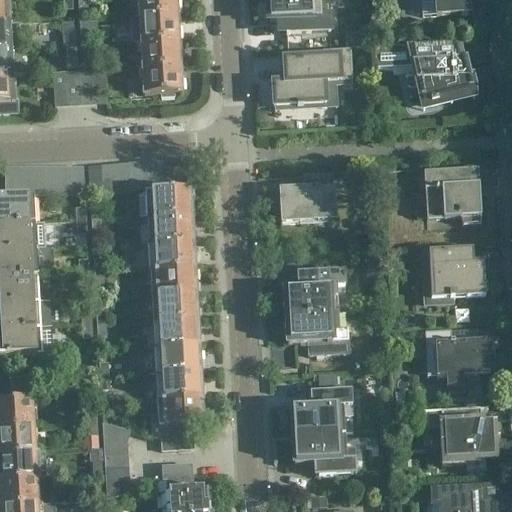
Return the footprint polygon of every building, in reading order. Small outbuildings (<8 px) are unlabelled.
[(73,11),(72,0),(63,0),(64,11),(73,11)] [(87,10),(86,0),(77,0),(78,10),(87,10)] [(177,18),(176,0),(138,0),(139,20),(177,18)] [(321,20),(320,8),(311,9),(310,0),(266,0),(267,15),(269,15),(269,24),(283,23),(284,36),(294,35),(294,38),(296,38),(296,35),(330,33),(330,20),(321,20)] [(469,17),(468,0),(435,0),(436,18),(469,17)] [(5,24),(3,2),(0,1),(0,27),(11,27),(10,23),(5,24)] [(179,44),(177,18),(139,20),(141,46),(179,44)] [(0,53),(6,54),(5,31),(11,31),(11,27),(0,27),(0,53)] [(90,49),(89,36),(80,37),(81,50),(90,49)] [(75,50),(74,37),(65,38),(66,51),(75,50)] [(180,70),(179,44),(141,46),(142,72),(180,70)] [(473,90),(466,61),(462,62),(457,48),(409,51),(420,103),(433,100),(435,105),(474,96),(473,90)] [(7,76),(6,54),(0,53),(0,79),(13,79),(13,75),(7,76)] [(351,53),(322,54),(322,61),(319,61),(283,63),(283,70),(284,83),(284,86),(272,86),(273,110),(278,110),(297,109),(297,111),(303,111),(303,108),(322,107),(326,107),(325,86),(349,84),(352,84),(351,70),(351,53)] [(181,97),(180,70),(142,72),(144,99),(161,98),(161,101),(174,100),(174,97),(181,97)] [(106,104),(104,74),(91,75),(93,105),(106,104)] [(81,105),(79,75),(67,76),(69,106),(81,105)] [(93,105),(91,75),(79,75),(81,105),(93,105)] [(69,106),(67,76),(54,77),(55,107),(69,106)] [(9,105),(8,83),(14,83),(13,79),(0,79),(0,118),(18,118),(17,104),(9,105)] [(192,218),(191,191),(190,179),(182,179),(181,173),(178,173),(177,165),(163,166),(165,187),(166,193),(147,194),(148,220),(192,218)] [(165,187),(163,166),(151,167),(153,190),(164,189),(165,187)] [(153,190),(151,167),(138,169),(140,192),(141,191),(153,190)] [(140,192),(138,169),(126,170),(128,195),(136,194),(140,192)] [(128,195),(126,170),(113,171),(116,196),(128,195)] [(116,196),(113,171),(101,172),(104,197),(116,196)] [(104,197),(101,172),(88,174),(90,199),(104,197)] [(481,228),(478,172),(424,175),(426,223),(459,221),(462,229),(481,228)] [(19,201),(19,174),(7,174),(7,202),(19,201)] [(32,200),(32,174),(19,174),(19,201),(32,200)] [(45,199),(45,174),(32,174),(32,200),(33,200),(33,199),(45,199)] [(57,199),(57,174),(45,174),(45,199),(57,199)] [(70,199),(70,174),(57,174),(57,199),(70,199)] [(84,199),(82,174),(70,174),(70,199),(84,199)] [(336,224),(334,192),(333,192),(332,176),(331,177),(303,179),(304,191),(279,193),(279,203),(279,205),(281,228),(282,228),(282,227),(336,224)] [(0,228),(34,227),(33,201),(34,201),(34,200),(33,200),(32,200),(19,201),(7,202),(0,201),(0,228)] [(85,224),(85,212),(76,212),(77,224),(85,224)] [(193,244),(192,218),(148,220),(149,246),(193,244)] [(101,236),(100,223),(91,224),(92,237),(101,236)] [(86,236),(85,224),(77,224),(78,236),(86,236)] [(0,254),(36,252),(34,227),(0,228),(0,254)] [(195,270),(193,244),(149,246),(151,272),(195,270)] [(0,280),(37,278),(36,252),(0,254),(0,280)] [(485,300),(483,265),(473,265),(472,253),(420,256),(421,270),(422,269),(429,269),(431,310),(454,309),(453,302),(485,300)] [(104,275),(103,262),(93,263),(94,275),(104,275)] [(88,276),(87,263),(77,264),(77,276),(88,276)] [(196,296),(195,270),(151,272),(152,298),(196,296)] [(105,288),(104,275),(94,275),(94,288),(105,288)] [(336,300),(336,289),(345,288),(344,275),(304,277),(305,290),(284,291),(286,319),(332,317),(331,301),(336,300)] [(88,288),(88,276),(77,276),(78,289),(88,288)] [(0,306),(38,304),(37,278),(0,280),(0,306)] [(198,322),(196,296),(152,298),(154,324),(198,322)] [(0,333),(51,331),(49,304),(38,304),(0,306),(0,333)] [(91,328),(90,315),(80,316),(80,329),(91,328)] [(107,327),(106,315),(96,315),(97,328),(107,327)] [(348,357),(347,332),(333,333),(332,317),(286,319),(287,348),(308,346),(308,360),(348,357)] [(199,348),(198,322),(154,324),(155,350),(199,348)] [(108,340),(107,327),(97,328),(97,340),(108,340)] [(91,341),(91,328),(80,329),(81,341),(91,341)] [(52,356),(51,331),(0,333),(0,342),(1,359),(52,356)] [(489,375),(487,344),(454,346),(454,344),(450,344),(450,346),(435,347),(438,378),(447,378),(448,388),(447,388),(447,389),(463,388),(463,387),(462,377),(489,375)] [(201,374),(199,348),(155,350),(157,376),(201,374)] [(110,379),(109,366),(99,367),(100,380),(110,379)] [(202,400),(201,374),(157,376),(158,402),(202,400)] [(36,390),(35,379),(35,378),(9,379),(10,392),(36,390)] [(110,392),(110,379),(100,380),(100,392),(110,392)] [(37,404),(36,390),(10,392),(11,404),(31,403),(32,404),(37,404)] [(343,420),(343,409),(351,408),(351,394),(311,397),(311,410),(291,411),(292,439),(339,437),(338,420),(343,420)] [(203,426),(202,400),(158,402),(159,419),(150,420),(152,442),(160,442),(190,440),(189,427),(203,426)] [(0,431),(33,430),(32,404),(31,403),(11,404),(0,404),(0,431)] [(494,459),(492,433),(492,425),(496,425),(496,424),(480,425),(479,413),(488,413),(488,411),(424,415),(424,417),(428,416),(429,429),(444,428),(445,443),(439,444),(441,469),(468,468),(467,461),(493,459),(494,459)] [(96,427),(95,414),(87,414),(88,427),(96,427)] [(97,439),(96,427),(88,427),(89,440),(97,439)] [(127,446),(130,435),(130,434),(103,427),(104,443),(127,446)] [(0,457),(34,456),(33,430),(0,431),(0,457)] [(346,464),(345,452),(340,453),(339,437),(292,439),(294,467),(314,466),(315,479),(355,477),(354,463),(346,464)] [(191,452),(190,440),(160,442),(161,454),(191,452)] [(128,458),(127,446),(104,443),(104,457),(128,458)] [(98,465),(97,453),(90,453),(90,466),(98,465)] [(44,455),(34,456),(0,457),(0,483),(36,482),(45,481),(44,455)] [(128,470),(128,458),(104,457),(105,473),(128,470)] [(192,481),(191,468),(162,470),(162,482),(192,481)] [(129,482),(128,470),(105,473),(106,487),(129,482)] [(193,493),(192,481),(162,482),(163,495),(168,495),(193,493)] [(0,509),(37,508),(36,482),(0,483),(0,509)] [(134,493),(129,482),(106,487),(107,503),(134,493)] [(100,505),(100,492),(92,492),(92,505),(100,505)] [(208,511),(207,492),(193,493),(168,495),(168,499),(166,499),(167,511),(169,511),(208,511)] [(496,511),(496,504),(481,505),(480,493),(433,495),(434,508),(442,507),(442,511),(496,511)] [(327,510),(326,503),(311,503),(312,511),(327,510)]
